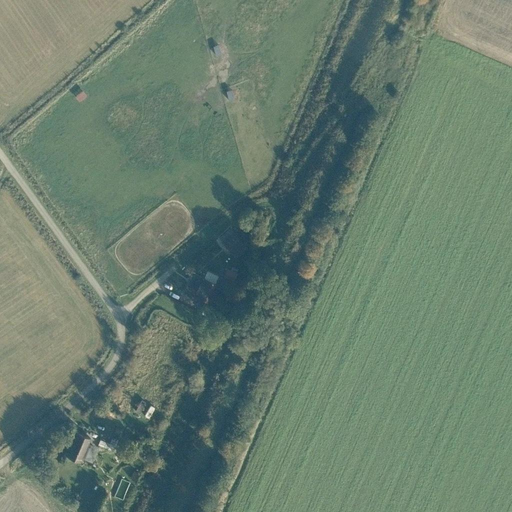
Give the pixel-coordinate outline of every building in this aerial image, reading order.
[(77,98),(84,94),(82,90),(75,95),(77,98)] [(248,249),(229,228),(218,238),(236,259),(248,249)] [(201,275),(193,272),(182,296),(207,309),(219,286),(221,275),(204,267),(201,275)] [(236,273),(227,269),(223,278),(233,282),(236,273)] [(138,399),(135,410),(142,412),(145,401),(138,399)] [(90,438),(77,432),(67,458),(80,463),(82,459),(91,462),(97,447),(88,444),(90,438)]
